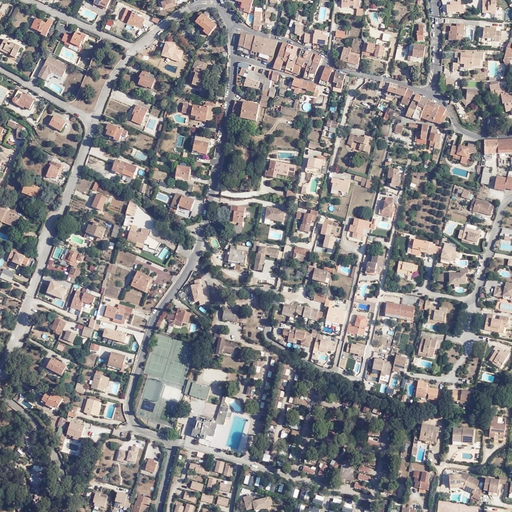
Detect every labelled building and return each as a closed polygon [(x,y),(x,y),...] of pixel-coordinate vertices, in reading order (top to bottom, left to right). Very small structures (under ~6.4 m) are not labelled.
[(94,0),(93,3),(106,8),(109,0),(94,0)] [(176,0),(165,0),(160,2),(164,11),(176,6),(174,1),(176,0)] [(249,13),(253,0),(252,0),(236,0),(242,3),(241,7),(244,8),(243,11),(249,13)] [(358,8),(358,0),(341,0),(341,6),(348,7),(348,4),(353,5),(353,8),(357,8),(358,8)] [(496,11),(495,0),(481,0),(482,11),(489,10),(489,8),(491,9),(491,11),(496,11)] [(83,14),(95,19),(98,13),(86,8),(83,14)] [(133,22),(134,21),(142,24),(145,15),(136,11),(137,10),(133,9),(128,20),(133,22)] [(216,15),(211,13),(206,11),(203,15),(217,27),(220,23),(216,15)] [(254,14),(253,26),(261,27),(262,14),(255,14),(254,14)] [(208,38),(217,27),(203,15),(196,24),(204,31),(202,33),(208,38)] [(38,28),(37,30),(41,32),(40,34),(44,36),(51,20),(47,18),(44,22),(35,18),(31,25),(38,28)] [(193,27),(202,33),(204,31),(196,24),(193,27)] [(301,36),(305,36),(305,34),(306,26),(297,25),(296,31),(301,32),(301,35),(301,36)] [(464,26),(460,25),(457,25),(457,28),(451,28),(451,33),(452,33),(452,36),(450,35),(449,41),(460,42),(460,37),(463,37),(464,26)] [(496,38),(496,40),(495,42),(499,42),(500,32),(496,32),(497,28),(492,28),(492,29),(490,29),(484,29),(483,39),(492,40),(492,38),(496,38)] [(75,31),(70,43),(69,44),(78,48),(79,45),(81,42),(83,43),(86,37),(75,31)] [(384,33),(382,40),(389,41),(391,34),(384,33)] [(67,44),(68,42),(70,37),(64,34),(60,41),(64,42),(67,44)] [(305,34),(305,36),(304,42),(327,45),(328,37),(305,34)] [(259,53),(262,39),(258,38),(242,35),(239,47),(251,50),(257,52),(256,55),(259,56),(258,57),(259,58),(260,53),(259,53)] [(0,46),(0,50),(2,52),(3,49),(11,54),(11,56),(15,58),(20,47),(11,42),(8,46),(6,44),(8,41),(4,39),(0,46)] [(277,42),(262,39),(259,53),(260,53),(259,58),(263,59),(263,60),(267,61),(269,61),(273,59),(277,42)] [(282,43),(280,50),(286,52),(288,45),(282,42),(282,43)] [(174,47),(165,43),(159,55),(169,59),(170,58),(172,58),(174,54),(171,53),(174,47)] [(365,43),(362,54),(366,55),(367,52),(375,54),(375,56),(381,58),(384,47),(365,43)] [(294,46),(291,54),(289,62),(293,64),(298,48),(294,46)] [(425,47),(415,46),(414,52),(410,52),(409,52),(408,60),(412,60),(413,57),(423,58),(425,47)] [(302,49),(298,48),(293,64),(295,65),(297,65),(300,58),(302,49)] [(344,48),(341,60),(348,62),(350,55),(349,55),(351,49),(349,48),(349,50),(344,48)] [(309,52),(302,49),(300,58),(306,60),(309,52)] [(286,52),(280,50),(277,58),(273,68),(280,70),(284,61),(288,63),(289,62),(291,54),(286,52)] [(484,53),(474,53),(474,54),(470,54),(470,55),(465,55),(465,54),(455,53),(455,58),(459,58),(458,63),(458,64),(465,64),(465,67),(472,68),(473,65),(481,65),(481,62),(481,60),(483,60),(484,53)] [(316,55),(313,54),(309,61),(307,69),(304,78),(308,79),(314,62),(316,55)] [(322,58),(316,55),(314,62),(320,65),(322,58)] [(355,68),(358,69),(360,57),(350,55),(348,62),(356,65),(356,67),(355,68)] [(67,66),(48,56),(38,76),(45,79),(48,73),(53,71),(62,76),(67,66)] [(306,60),(300,58),(297,65),(301,67),(303,67),(306,60)] [(199,71),(201,63),(201,61),(199,60),(197,66),(194,66),(193,69),(195,70),(193,74),(196,75),(193,85),(203,88),(203,87),(208,89),(210,83),(206,82),(206,78),(204,77),(205,73),(199,71)] [(288,63),(285,72),(287,73),(291,74),(292,72),(295,65),(293,64),(289,62),(288,63)] [(320,65),(314,62),(308,79),(313,81),(320,65)] [(207,65),(201,63),(199,71),(205,73),(207,65)] [(298,75),(298,76),(299,76),(301,67),(297,65),(295,65),(292,72),(298,75)] [(327,85),(333,68),(326,66),(319,83),(327,85)] [(146,76),(147,72),(142,69),(139,78),(140,78),(138,84),(146,88),(147,86),(151,88),(154,79),(146,76)] [(244,77),(247,78),(260,83),(262,75),(246,70),(244,77)] [(334,83),(333,86),(342,88),(345,75),(335,73),(333,82),(334,83)] [(270,91),(270,87),(272,80),(268,79),(268,78),(265,78),(265,76),(262,75),(260,83),(264,84),(262,90),(270,91)] [(247,78),(244,86),(258,89),(260,83),(247,78)] [(301,91),(302,88),(304,81),(295,79),(293,86),(300,88),(299,91),(301,91)] [(446,80),(446,88),(454,89),(454,81),(446,80)] [(316,89),(317,85),(304,81),(302,88),(307,89),(307,90),(315,93),(314,96),(317,96),(319,90),(316,89)] [(405,96),(408,89),(408,88),(388,82),(387,83),(381,81),(379,88),(388,91),(387,95),(395,97),(396,93),(403,96),(405,96)] [(500,84),(498,84),(491,85),(490,86),(492,95),(496,94),(497,97),(502,97),(503,104),(504,104),(506,112),(511,111),(511,115),(511,96),(510,97),(508,88),(501,89),(500,84)] [(400,104),(406,107),(412,96),(414,92),(408,89),(405,96),(403,96),(400,104)] [(261,101),(268,102),(268,99),(270,91),(262,90),(261,101)] [(479,96),(479,91),(467,90),(467,94),(461,100),(467,106),(473,101),(477,101),(477,96),(479,96)] [(33,100),(17,91),(13,98),(13,103),(22,108),(24,106),(28,108),(33,100)] [(416,95),(413,100),(419,102),(416,109),(423,112),(426,105),(428,100),(416,95)] [(419,102),(413,100),(409,107),(406,116),(413,118),(416,109),(419,102)] [(428,100),(426,105),(432,108),(428,120),(433,122),(434,121),(439,106),(435,104),(435,103),(428,100)] [(221,110),(222,103),(214,101),(213,108),(221,110)] [(235,101),(232,117),(257,121),(260,106),(260,105),(235,101)] [(200,117),(199,122),(204,123),(205,121),(209,121),(212,104),(204,102),(203,105),(202,107),(193,105),(192,107),(188,106),(188,104),(183,103),(181,112),(191,114),(190,116),(195,117),(200,117)] [(143,107),(137,104),(134,113),(134,114),(131,122),(141,125),(147,111),(142,109),(143,107)] [(296,114),(297,111),(297,109),(286,106),(283,106),(282,105),(281,108),(281,111),(296,114)] [(423,112),(421,118),(428,120),(432,108),(426,105),(423,112)] [(446,108),(439,106),(434,121),(440,124),(443,124),(446,117),(450,117),(446,108)] [(416,109),(413,118),(413,119),(419,121),(421,118),(423,112),(416,109)] [(386,113),(383,121),(386,123),(389,118),(390,118),(391,115),(386,113)] [(60,129),(64,121),(53,114),(48,122),(60,129)] [(16,122),(10,119),(8,124),(21,131),(22,129),(15,125),(16,122)] [(116,137),(121,139),(122,136),(127,138),(129,134),(124,131),(125,129),(120,127),(119,129),(110,124),(105,134),(115,139),(116,137)] [(401,125),(397,125),(396,124),(395,132),(403,134),(404,126),(401,125)] [(426,140),(429,126),(422,125),(422,129),(417,128),(416,138),(417,138),(417,141),(426,143),(426,140)] [(435,134),(437,127),(433,126),(429,141),(431,141),(435,142),(436,142),(435,148),(439,149),(440,143),(439,143),(440,135),(435,134)] [(369,138),(364,136),(350,132),(348,143),(352,144),(353,140),(361,142),(360,148),(369,151),(371,140),(368,139),(369,138)] [(208,140),(201,138),(200,142),(195,141),(193,149),(197,151),(197,152),(205,153),(208,140)] [(511,138),(503,140),(503,139),(497,140),(498,153),(511,152),(511,138)] [(498,153),(497,140),(484,140),(484,154),(491,153),(491,154),(498,153)] [(318,149),(320,143),(310,141),(308,147),(318,149)] [(468,147),(463,146),(462,148),(459,147),(453,145),(450,154),(454,155),(458,157),(458,155),(463,156),(462,160),(461,162),(467,164),(469,156),(467,156),(468,153),(474,153),(476,153),(476,145),(469,143),(468,147)] [(35,155),(37,151),(29,147),(27,151),(35,155)] [(325,161),(326,157),(319,156),(319,159),(310,157),(308,166),(317,168),(320,168),(322,165),(325,165),(326,161),(325,161)] [(137,168),(117,160),(114,170),(134,178),(137,168)] [(277,174),(288,176),(289,171),(295,172),(296,165),(271,160),(269,170),(266,170),(265,175),(277,178),(277,174)] [(189,179),(191,168),(186,167),(186,165),(180,164),(179,166),(177,166),(175,180),(183,181),(184,178),(189,179)] [(63,167),(57,165),(56,167),(51,165),(46,178),(50,180),(51,177),(56,180),(59,173),(61,174),(63,167)] [(488,173),(489,168),(483,167),(481,183),(488,185),(490,173),(488,173)] [(398,188),(399,183),(397,182),(398,177),(399,177),(399,176),(400,173),(398,173),(398,169),(389,168),(388,177),(389,177),(388,183),(391,184),(391,186),(398,188)] [(428,176),(429,172),(412,168),(411,174),(417,175),(417,177),(420,175),(422,175),(428,176)] [(505,186),(507,178),(497,176),(494,188),(499,189),(500,187),(505,188),(505,186)] [(348,193),(350,180),(345,179),(345,181),(333,179),(332,183),(333,184),(333,189),(340,190),(340,191),(348,193)] [(39,190),(26,185),(22,194),(41,201),(42,197),(41,196),(41,195),(38,194),(39,190)] [(456,195),(468,198),(470,191),(458,188),(456,195)] [(195,200),(176,192),(169,209),(175,212),(178,205),(190,210),(195,200)] [(110,199),(99,194),(95,201),(93,206),(102,210),(106,202),(108,203),(110,199)] [(392,217),(393,211),(392,211),(393,206),(393,202),(392,202),(393,198),(386,197),(383,209),(382,209),(381,215),(392,217)] [(473,201),(475,202),(474,208),(473,210),(478,212),(479,211),(479,209),(488,211),(487,214),(491,215),(493,207),(490,206),(490,203),(474,198),(473,201)] [(288,204),(282,202),(281,209),(268,206),(266,215),(275,217),(275,220),(283,221),(285,210),(287,210),(288,204)] [(131,205),(129,205),(127,214),(133,215),(135,207),(131,205)] [(0,220),(1,221),(12,226),(14,222),(15,223),(18,216),(0,207),(0,220)] [(242,226),(245,209),(231,207),(231,212),(234,213),(233,222),(238,223),(238,226),(242,226)] [(318,212),(311,211),(310,214),(298,212),(297,218),(303,219),(304,219),(303,223),(302,223),(300,231),(309,232),(311,220),(316,221),(318,214),(318,212)] [(366,228),(367,221),(356,218),(354,225),(351,225),(350,231),(354,232),(353,236),(359,238),(360,233),(363,234),(364,230),(362,230),(363,228),(364,228),(366,228)] [(99,224),(95,222),(93,226),(89,224),(86,232),(102,239),(106,229),(102,228),(101,228),(97,227),(99,224)] [(333,249),(336,236),(331,235),(333,225),(323,222),(320,233),(325,234),(322,246),(333,249)] [(112,237),(119,240),(122,229),(115,226),(112,237)] [(465,231),(463,238),(462,240),(467,241),(468,239),(473,240),(477,242),(479,238),(479,237),(477,237),(478,235),(480,236),(482,231),(466,227),(465,231)] [(138,234),(136,233),(130,232),(127,241),(136,244),(136,241),(143,243),(145,239),(147,240),(150,231),(142,228),(140,232),(139,232),(138,234)] [(413,245),(411,251),(419,253),(420,253),(420,248),(427,250),(427,253),(431,253),(433,244),(429,243),(410,239),(409,244),(413,245)] [(455,248),(456,245),(449,243),(449,244),(444,243),(440,260),(445,261),(445,259),(450,260),(454,261),(454,257),(459,258),(460,253),(456,252),(455,252),(456,248),(455,248)] [(166,246),(158,256),(165,261),(173,251),(166,246)] [(265,253),(270,255),(271,253),(278,255),(279,250),(260,246),(259,252),(258,252),(254,268),(261,270),(263,264),(264,264),(265,259),(264,258),(265,253)] [(242,253),(243,249),(231,247),(229,259),(241,261),(240,263),(245,264),(247,254),(242,253)] [(70,250),(68,258),(66,262),(69,263),(69,265),(75,268),(74,270),(73,269),(70,275),(79,278),(82,271),(79,269),(80,265),(78,264),(79,261),(83,262),(85,258),(70,250)] [(25,256),(12,251),(8,260),(11,261),(18,264),(19,265),(21,260),(24,262),(23,264),(27,266),(29,260),(25,258),(25,256)] [(301,255),(294,254),(293,259),(294,259),(307,262),(307,260),(308,254),(302,253),(301,255)] [(368,263),(367,268),(370,269),(370,272),(375,274),(376,272),(380,273),(381,268),(383,268),(385,258),(373,255),(371,263),(368,263)] [(413,264),(399,261),(397,271),(408,273),(407,274),(412,275),(412,272),(416,273),(418,266),(413,265),(413,264)] [(309,266),(307,276),(313,277),(313,279),(330,283),(330,279),(332,274),(328,273),(328,271),(315,269),(316,267),(309,266)] [(4,268),(1,273),(11,277),(13,272),(4,268)] [(467,274),(467,268),(465,268),(459,268),(460,274),(449,274),(449,285),(453,285),(459,284),(465,284),(465,277),(465,274),(467,274)] [(152,279),(134,270),(131,276),(134,278),(131,285),(148,294),(151,287),(149,285),(152,279)] [(11,277),(1,273),(0,275),(0,276),(10,281),(11,277)] [(63,283),(52,278),(47,291),(63,298),(67,288),(62,286),(63,283)] [(206,304),(200,279),(194,280),(195,285),(189,286),(192,303),(199,302),(200,305),(206,304)] [(511,283),(505,282),(504,288),(506,288),(506,289),(504,289),(495,287),(494,294),(498,294),(498,297),(502,298),(503,296),(511,298),(511,283)] [(83,302),(92,305),(95,299),(85,294),(84,295),(77,292),(71,308),(80,312),(82,308),(81,307),(82,304),(83,302)] [(315,293),(313,300),(325,302),(325,301),(326,296),(315,293)] [(325,301),(325,302),(324,306),(329,307),(326,319),(333,321),(334,315),(341,316),(339,322),(343,323),(346,311),(332,307),(333,302),(325,301)] [(386,313),(400,315),(401,304),(388,302),(386,313)] [(400,315),(413,318),(415,307),(401,304),(400,315)] [(105,316),(113,319),(114,317),(122,319),(124,313),(131,316),(133,309),(118,305),(117,309),(108,306),(105,316)] [(318,310),(314,309),(305,307),(305,308),(297,307),(297,308),(284,305),(282,314),(295,317),(296,314),(303,316),(303,317),(320,321),(322,312),(318,311),(318,310)] [(223,317),(239,321),(240,312),(226,307),(223,317)] [(183,309),(178,308),(177,312),(172,311),(170,320),(174,321),(175,319),(188,323),(190,314),(182,311),(183,309)] [(435,313),(436,311),(430,310),(429,311),(428,320),(437,321),(445,323),(447,309),(440,308),(439,311),(439,313),(435,313)] [(247,323),(247,314),(240,312),(239,321),(247,323)] [(348,323),(347,332),(358,334),(358,333),(362,334),(363,328),(365,328),(367,322),(365,322),(366,317),(357,316),(355,325),(348,323)] [(122,319),(114,317),(113,319),(112,322),(123,325),(125,320),(122,320),(122,319)] [(491,320),(486,319),(483,331),(499,334),(500,329),(503,329),(504,325),(507,326),(508,319),(499,317),(498,322),(491,320)] [(58,338),(62,340),(71,344),(75,335),(66,331),(65,333),(61,331),(64,323),(54,319),(50,329),(54,331),(52,333),(58,336),(58,337),(58,338)] [(82,337),(90,339),(93,330),(84,327),(82,337)] [(124,343),(126,334),(105,328),(102,337),(124,343)] [(318,330),(312,329),(311,334),(284,328),(283,334),(289,335),(288,337),(294,338),(295,337),(304,338),(303,344),(309,346),(311,336),(316,337),(317,333),(318,330)] [(240,350),(241,345),(226,341),(227,338),(222,337),(222,333),(217,332),(215,340),(220,342),(217,353),(223,355),(224,351),(234,353),(235,349),(240,350)] [(319,348),(319,349),(327,351),(327,348),(328,346),(331,347),(331,349),(334,350),(336,343),(321,339),(320,343),(316,342),(317,337),(316,337),(314,347),(319,348)] [(426,341),(427,338),(422,337),(421,343),(419,350),(419,351),(423,352),(423,353),(428,354),(427,356),(433,357),(437,341),(432,339),(431,342),(426,341)] [(364,354),(367,343),(361,342),(361,344),(352,342),(352,343),(349,342),(347,349),(359,352),(359,353),(364,354)] [(493,351),(494,352),(496,353),(494,356),(493,355),(489,361),(493,364),(493,363),(497,365),(496,367),(500,370),(510,354),(506,352),(504,355),(502,354),(502,352),(495,348),(493,351)] [(121,370),(123,365),(125,357),(112,353),(108,366),(121,370)] [(399,356),(396,355),(394,366),(400,368),(404,368),(407,358),(401,356),(399,356)] [(55,369),(54,371),(62,376),(68,366),(54,357),(49,366),(55,369)] [(383,369),(387,370),(389,361),(375,358),(373,368),(381,370),(382,370),(383,369)] [(259,365),(260,361),(253,359),(251,369),(254,370),(256,364),(259,365)] [(125,366),(123,365),(121,370),(108,366),(107,366),(106,369),(123,373),(125,366)] [(274,376),(276,367),(268,365),(267,369),(271,370),(270,375),(274,376)] [(287,368),(283,367),(281,376),(289,378),(289,374),(286,373),(287,368)] [(298,380),(303,381),(305,372),(297,370),(296,373),(300,374),(298,380)] [(256,376),(257,373),(250,371),(248,381),(251,382),(253,376),(256,376)] [(372,373),(369,379),(378,383),(380,377),(372,373)] [(103,388),(106,378),(95,374),(93,381),(96,382),(95,385),(92,384),(91,388),(102,392),(103,388)] [(271,387),(273,378),(265,376),(265,380),(268,381),(267,386),(271,387)] [(285,378),(280,377),(278,387),(286,388),(287,385),(283,384),(285,378)] [(209,401),(212,390),(195,384),(195,383),(198,384),(198,383),(193,381),(189,396),(209,401)] [(296,391),(300,392),(302,383),(294,381),(294,384),(297,385),(296,391)] [(416,396),(425,397),(425,395),(428,395),(428,400),(436,401),(438,390),(429,389),(429,391),(426,390),(426,389),(427,385),(423,384),(423,383),(418,382),(416,396)] [(253,388),(254,385),(247,383),(245,392),(249,394),(251,388),(253,388)] [(77,390),(84,392),(86,386),(79,384),(77,390)] [(167,386),(163,397),(178,402),(182,391),(167,386)] [(282,389),(278,388),(276,397),(283,399),(284,396),(281,395),(282,389)] [(268,399),(270,390),(263,389),(262,392),(265,392),(264,398),(268,399)] [(472,406),(473,406),(475,396),(470,395),(471,394),(462,393),(462,392),(453,391),(451,401),(460,403),(460,402),(469,403),(469,406),(470,407),(472,406)] [(44,400),(55,407),(56,405),(60,407),(65,399),(56,393),(55,395),(50,392),(44,400)] [(293,402),(297,403),(299,394),(292,392),(291,395),(294,396),(293,402)] [(224,394),(216,421),(224,423),(227,414),(232,416),(234,409),(234,407),(233,406),(229,405),(226,400),(227,395),(224,394)] [(253,399),(252,396),(245,397),(247,406),(251,405),(250,400),(253,399)] [(97,417),(99,408),(101,401),(91,398),(89,401),(86,413),(97,417)] [(342,405),(348,407),(350,399),(344,398),(342,405)] [(280,401),(275,399),(273,409),(281,410),(282,407),(278,406),(280,401)] [(54,409),(55,407),(44,400),(43,402),(54,409)] [(265,411),(267,402),(263,401),(262,406),(259,406),(258,409),(265,411)] [(363,410),(370,411),(371,402),(364,401),(363,410)] [(290,413),(295,414),(297,404),(289,403),(288,406),(292,407),(290,413)] [(374,406),(372,413),(381,415),(383,408),(374,406)] [(505,437),(507,424),(499,423),(499,416),(492,415),(489,435),(495,436),(495,434),(500,434),(500,437),(505,437)] [(214,435),(217,423),(212,422),(212,420),(206,418),(205,420),(197,417),(192,435),(206,438),(207,433),(214,435)] [(425,439),(425,438),(426,436),(430,437),(430,439),(436,439),(437,432),(438,433),(440,426),(430,425),(431,424),(422,423),(419,438),(425,439)] [(81,441),(85,428),(72,424),(69,435),(68,435),(67,437),(81,441)] [(455,427),(454,438),(464,439),(464,441),(475,442),(476,429),(455,427)] [(136,461),(139,447),(132,445),(131,449),(129,449),(129,451),(120,449),(117,460),(127,463),(128,459),(136,461)] [(352,477),(354,459),(341,457),(339,475),(352,477)] [(154,464),(152,463),(146,461),(144,469),(152,472),(154,464)] [(197,471),(199,464),(190,461),(189,466),(195,467),(194,470),(197,471)] [(42,469),(44,469),(45,467),(36,463),(32,472),(39,476),(42,469)] [(208,471),(209,467),(200,465),(198,471),(201,473),(202,469),(208,471)] [(370,468),(360,465),(358,470),(368,473),(370,468)] [(414,486),(419,487),(420,485),(428,487),(429,481),(427,480),(429,472),(414,469),(412,476),(417,477),(416,481),(415,481),(414,486)] [(473,491),(474,490),(480,493),(481,488),(476,485),(480,478),(461,469),(460,472),(449,473),(450,486),(462,485),(464,487),(473,491)] [(222,485),(224,477),(215,474),(214,479),(219,481),(219,484),(222,485)] [(507,475),(505,475),(500,474),(499,479),(498,482),(505,483),(507,475)] [(32,482),(38,485),(42,478),(35,475),(32,482)] [(245,476),(244,484),(252,486),(254,478),(245,476)] [(233,482),(234,479),(228,477),(225,487),(229,488),(231,482),(233,482)] [(488,489),(488,491),(497,492),(498,486),(496,485),(497,479),(485,477),(483,489),(488,489)] [(192,491),(195,484),(191,483),(190,486),(185,484),(183,488),(192,491)] [(202,494),(203,490),(198,488),(198,485),(196,484),(194,491),(202,494)] [(128,493),(118,490),(115,500),(120,501),(119,505),(130,508),(132,499),(127,498),(128,493)] [(189,501),(192,494),(183,490),(182,494),(187,496),(187,499),(189,501)] [(218,500),(221,491),(217,490),(215,496),(212,494),(211,498),(218,500)] [(301,497),(309,500),(311,493),(303,490),(301,497)] [(99,495),(96,494),(94,502),(95,504),(94,506),(99,508),(100,506),(104,508),(107,497),(101,495),(100,498),(98,497),(99,495)] [(200,501),(201,497),(193,494),(191,501),(194,502),(195,499),(200,501)] [(313,503),(322,505),(325,497),(315,494),(313,503)] [(145,511),(149,498),(139,495),(136,506),(134,506),(132,511),(145,511)] [(271,507),(269,497),(254,501),(252,495),(244,496),(247,509),(255,507),(256,510),(271,507)] [(187,503),(183,511),(192,511),(195,505),(187,503)] [(217,505),(214,503),(213,506),(208,505),(206,509),(215,511),(217,505)] [(294,511),(303,511),(305,505),(297,503),(294,511)]
